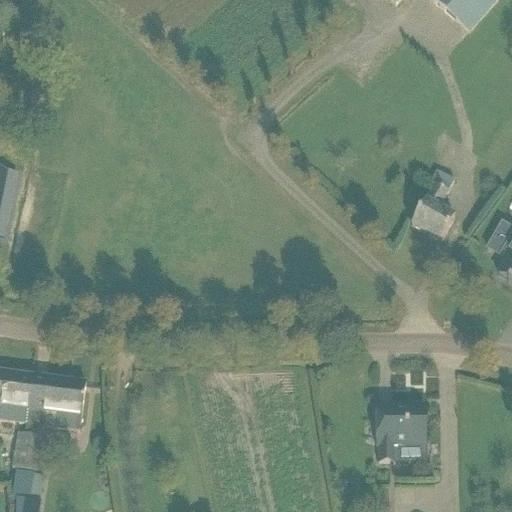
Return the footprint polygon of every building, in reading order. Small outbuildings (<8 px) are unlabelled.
[(386,0),(396,8),(403,0),(386,0)] [(427,0),(469,35),(500,0),(427,0)] [(437,212),(447,193),(453,182),(436,173),(430,184),(434,187),(411,229),(440,245),(454,221),(437,212)] [(500,273),(497,278),(506,283),(505,283),(508,284),(507,286),(510,287),(511,286),(511,234),(499,258),(506,263),(505,264),(500,273)] [(38,380),(0,375),(0,422),(25,426),(23,438),(17,437),(12,469),(26,472),(38,380)] [(79,434),(83,407),(85,387),(38,380),(26,472),(38,474),(44,441),(40,440),(42,429),(79,434)] [(394,410),(375,410),(375,430),(376,451),(378,452),(378,466),(395,466),(395,465),(426,465),(426,451),(426,446),(425,413),(394,414),(394,410)] [(28,504),(33,478),(33,477),(16,474),(10,501),(15,502),(28,504)] [(39,507),(28,504),(15,502),(14,511),(38,511),(40,507),(39,507)]
